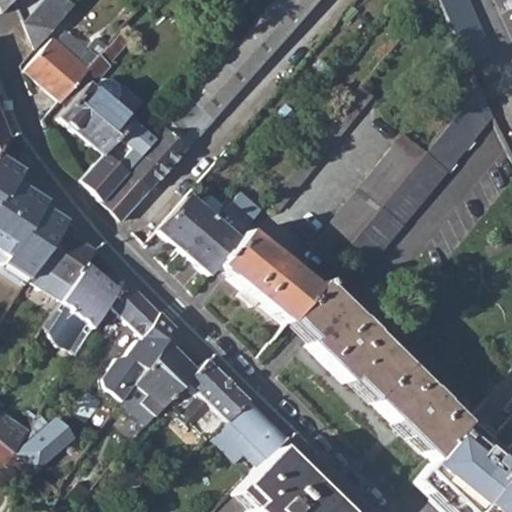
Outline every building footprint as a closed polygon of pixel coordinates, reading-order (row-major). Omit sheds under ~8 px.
[(61,0),(39,0),(20,22),(23,28),(32,17),(47,31),(60,15),(68,5),(61,0)] [(96,198),(118,219),(180,148),(182,150),(313,0),(270,0),(146,141),(96,198)] [(142,0),(138,5),(150,15),(162,0),(142,0)] [(436,0),(467,66),(489,55),(464,0),(436,0)] [(31,50),(47,31),(32,17),(23,28),(31,50)] [(124,122),(86,88),(104,67),(102,65),(123,41),(114,33),(104,46),(76,79),(55,102),(63,108),(54,119),(96,155),(124,122)] [(20,72),(55,102),(76,79),(104,46),(93,38),(73,62),(46,40),(20,72)] [(264,200),(276,209),(370,96),(359,85),(264,200)] [(342,249),(364,268),(490,113),(477,86),(422,152),(342,249)] [(77,179),(96,198),(146,141),(124,122),(96,155),(77,179)] [(306,247),(328,265),(342,249),(422,152),(400,135),(306,247)] [(0,257),(4,260),(0,265),(0,267),(25,283),(37,263),(64,221),(42,208),(45,204),(12,184),(19,172),(0,159),(0,257)] [(151,232),(175,252),(205,218),(215,206),(201,196),(193,207),(181,197),(151,232)] [(175,252),(203,276),(211,266),(232,240),(205,218),(175,252)] [(43,279),(63,292),(81,264),(91,247),(64,221),(37,263),(48,269),(43,279)] [(211,266),(220,275),(226,280),(257,246),(250,241),(239,232),(232,240),(211,266)] [(309,289),(257,246),(226,280),(237,289),(234,293),(247,306),(251,302),(280,324),(283,319),(309,289)] [(115,294),(81,264),(63,292),(49,314),(41,327),(48,333),(52,343),(57,348),(67,351),(74,357),(105,307),(115,294)] [(101,388),(118,400),(131,380),(161,338),(169,325),(124,279),(115,294),(105,307),(139,338),(136,343),(134,341),(124,356),(114,358),(100,379),(101,388)] [(298,334),(304,341),(336,307),(328,299),(317,289),(321,285),(316,280),(309,289),(283,319),(298,334)] [(336,307),(304,341),(301,345),(339,383),(343,379),(427,462),(456,426),(431,403),(432,402),(421,391),(420,392),(361,333),(363,333),(351,319),(350,321),(336,307)] [(166,400),(192,369),(161,338),(131,380),(118,400),(117,401),(143,426),(166,400)] [(191,427),(205,439),(207,436),(244,399),(202,357),(192,369),(166,400),(176,412),(173,415),(189,430),(191,427)] [(261,459),(272,448),(283,438),(244,399),(207,436),(233,462),(248,447),(261,459)] [(0,441),(12,452),(25,431),(0,410),(0,441)] [(47,423),(37,413),(25,431),(12,452),(33,470),(70,436),(53,418),(47,423)] [(511,511),(511,439),(498,456),(459,423),(456,426),(427,462),(410,482),(438,511),(511,511)] [(0,460),(25,482),(33,470),(12,452),(0,441),(0,460)] [(337,511),(272,448),(261,459),(209,511),(337,511)]
